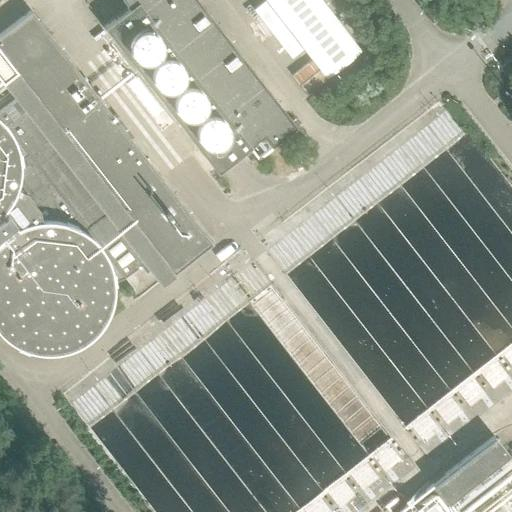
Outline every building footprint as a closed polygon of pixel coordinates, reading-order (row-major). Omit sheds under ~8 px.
[(197,0),(121,0),(128,8),(103,27),(217,172),(263,136),(270,147),(296,127),(197,0)] [(361,51),(321,0),(265,0),(326,78),(361,51)] [(211,242),(79,73),(31,11),(0,34),(0,333),(2,336),(10,342),(15,345),(14,346),(26,351),(26,349),(29,350),(39,352),(49,352),(60,351),(69,348),(79,343),(87,337),(95,330),(101,322),(106,313),(110,303),(112,293),(112,283),(113,282),(113,281),(124,277),(143,262),(159,283),(211,242)] [(299,84),(318,68),(311,60),(292,75),(299,84)] [(307,94),(326,79),(319,70),(300,85),(307,94)] [(456,511),(448,502),(508,455),(494,436),(396,511),(503,511),(496,502),(495,503),(494,502),(480,511),(456,511)]
